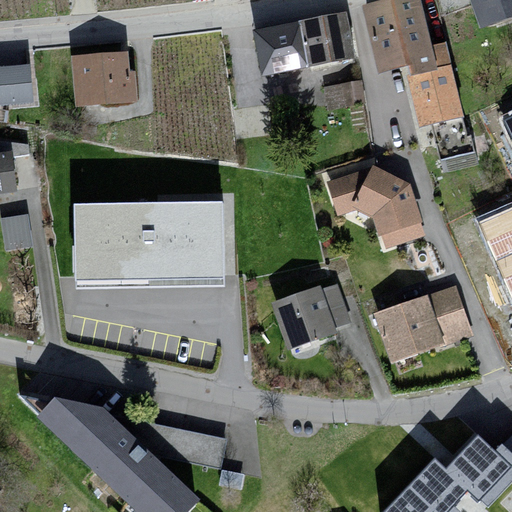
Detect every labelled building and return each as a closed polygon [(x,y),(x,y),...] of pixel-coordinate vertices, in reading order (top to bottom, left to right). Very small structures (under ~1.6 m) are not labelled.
[(511,0),(471,0),(485,38),(511,28),(511,0)] [(429,3),(373,17),(387,75),(444,61),(429,3)] [(354,21),(261,39),(269,84),(363,67),(354,21)] [(138,61),(80,65),(84,114),(141,110),(138,61)] [(457,62),(413,74),(430,136),(474,124),(457,62)] [(36,71),(0,74),(0,113),(41,111),(36,71)] [(328,100),(364,99),(363,79),(327,80),(328,100)] [(17,156),(0,159),(0,198),(24,194),(17,156)] [(375,175),(329,188),(340,223),(359,218),(380,226),(389,256),(428,243),(415,194),(375,175)] [(223,201),(74,204),(75,289),(225,286),(223,201)] [(511,201),(477,217),(506,281),(511,278),(511,201)] [(31,212),(3,215),(6,247),(34,244),(31,212)] [(327,291),(275,309),(292,356),(343,338),(327,291)] [(459,292),(379,319),(396,368),(476,341),(459,292)] [(38,415),(61,399),(48,380),(25,396),(38,415)] [(69,402),(49,423),(139,511),(207,511),(214,505),(117,414),(69,402)] [(464,511),(466,511),(460,505),(468,497),(484,511),(494,511),(511,493),(511,441),(508,438),(501,432),(495,439),(478,423),(445,458),(435,448),(375,511),(464,511)] [(170,427),(165,447),(222,459),(226,439),(170,427)]
